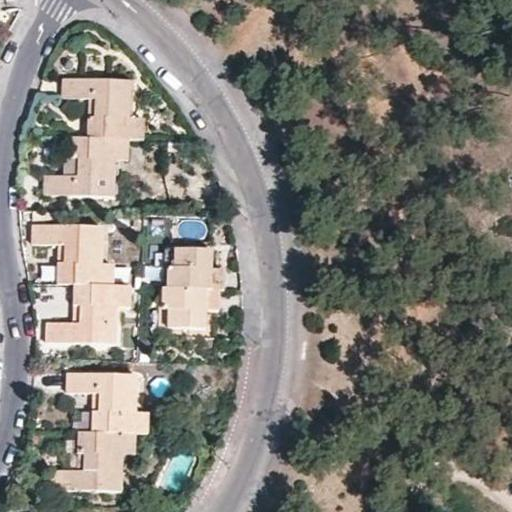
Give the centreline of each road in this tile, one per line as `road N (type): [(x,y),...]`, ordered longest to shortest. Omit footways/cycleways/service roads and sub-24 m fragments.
road 1 (residential): [(226,511),(274,367),(277,296),(260,198),(214,95),(119,0)]
road 2 (residential): [(0,447),(16,375),(0,237)]
road 3 (residential): [(0,171),(20,76),(55,0)]
